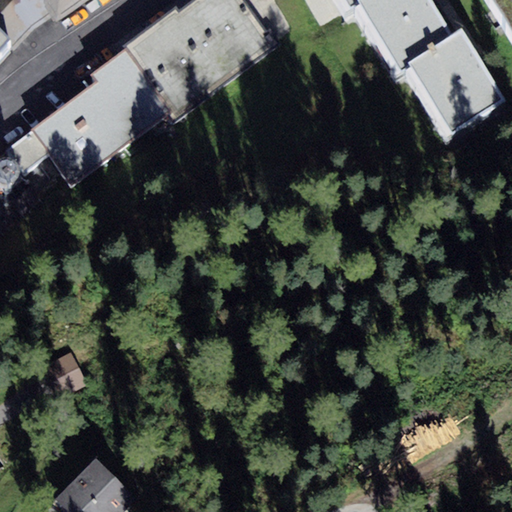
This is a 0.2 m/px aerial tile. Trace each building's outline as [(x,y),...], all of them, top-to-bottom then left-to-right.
[(42,0),(0,0),(0,35),(15,49),(31,32),(56,17),(42,0)] [(42,0),(56,17),(62,26),(96,0),(42,0)] [(203,0),(129,54),(173,115),(175,117),(273,47),(239,0),(203,0)] [(239,0),(273,47),(316,16),(304,0),(239,0)] [(305,0),(316,16),(341,0),(305,0)] [(348,0),(355,11),(371,0),(348,0)] [(437,0),(377,0),(367,7),(408,71),(461,37),(437,0)] [(511,0),(486,0),(511,42),(511,0)] [(0,66),(15,49),(0,35),(0,66)] [(511,107),(467,37),(419,68),(464,139),(511,108),(511,107)] [(35,137),(72,188),(173,115),(129,54),(95,78),(102,88),(35,137)] [(66,511),(126,511),(143,497),(107,459),(59,504),(66,511)]
